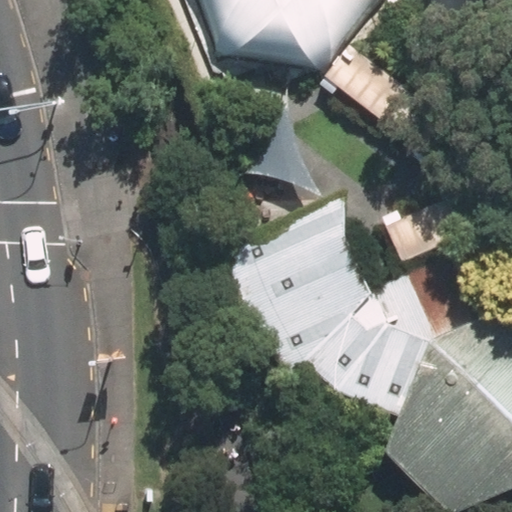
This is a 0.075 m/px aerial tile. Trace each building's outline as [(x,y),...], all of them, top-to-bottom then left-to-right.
[(258,40),(288,45),(318,40),(345,25),(365,3),(365,0),(503,0),(511,22),(511,0),(210,0),(212,3),(232,26),(258,40)] [(445,102),(351,33),(328,62),(423,132),(445,102)] [(313,183),(328,190),(314,169),(303,144),(295,119),(293,86),(283,112),(271,143),(256,172),(273,172),(296,177),(313,183)] [(408,410),(393,449),(455,509),(511,485),(511,280),(475,244),(393,278),(375,286),(348,227),(350,187),(239,234),(216,243),(228,286),(242,318),(257,346),(294,372),(303,359),(343,390),(408,410)] [(390,225),(405,260),(477,229),(462,194),(390,225)]
